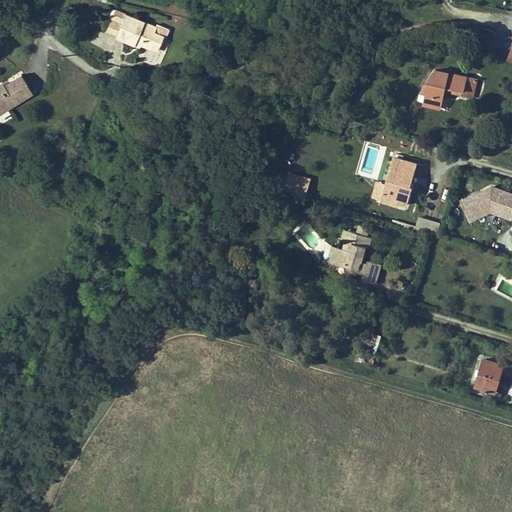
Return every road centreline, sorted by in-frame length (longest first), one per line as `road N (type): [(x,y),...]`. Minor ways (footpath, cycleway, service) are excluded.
road 1 (track): [(49,511),(82,443),(153,346),(173,331),(511,425)]
road 2 (unknown): [(396,287),(419,309),(511,338)]
